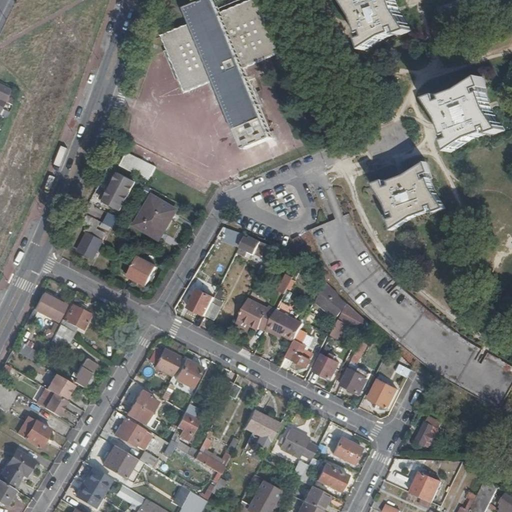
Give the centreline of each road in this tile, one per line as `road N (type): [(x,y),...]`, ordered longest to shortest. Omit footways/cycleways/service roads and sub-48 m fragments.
road 1 (residential): [(354,511),(390,438),(155,318)]
road 2 (residential): [(34,260),(135,0)]
road 3 (residential): [(155,318),(40,511)]
road 4 (residential): [(226,199),(155,318)]
road 5 (residential): [(226,199),(295,227),(310,209),(295,172)]
road 6 (residential): [(155,318),(34,260)]
